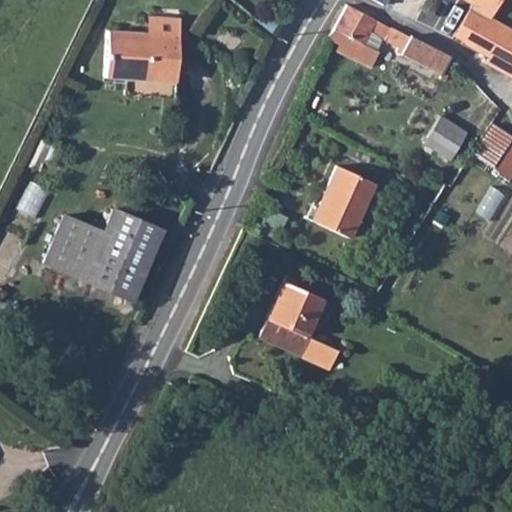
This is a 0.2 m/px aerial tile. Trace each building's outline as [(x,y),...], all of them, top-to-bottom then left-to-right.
[(447,0),(445,4),(470,19),(474,12),(476,7),(470,4),(463,0),(447,0)] [(490,0),(463,0),(470,4),(476,7),(484,12),(490,0)] [(432,75),(443,54),(404,33),(401,34),(339,6),(321,38),(328,42),(326,49),(364,64),(370,49),(365,45),(371,33),(396,45),(392,53),(394,55),(432,75)] [(496,26),(474,12),(470,19),(456,40),(479,54),(496,26)] [(154,19),(153,38),(179,39),(180,19),(154,19)] [(479,54),(477,59),(500,75),(511,81),(511,34),(496,26),(479,54)] [(153,38),(109,36),(107,80),(178,81),(179,39),(153,38)] [(441,157),(458,131),(431,113),(414,139),(441,157)] [(464,150),(481,161),(497,127),(485,118),(464,150)] [(497,127),(481,161),(501,133),(503,131),(497,127)] [(310,198),(312,198),(303,216),(339,233),(366,178),(328,160),(310,198)] [(104,237),(71,220),(48,264),(128,307),(162,235),(117,211),(104,237)] [(327,345),(300,333),(318,297),(286,282),(289,275),(278,270),(248,331),(319,364),(327,345)]
